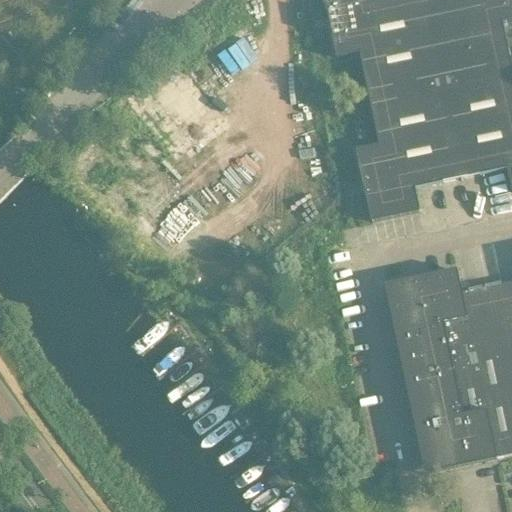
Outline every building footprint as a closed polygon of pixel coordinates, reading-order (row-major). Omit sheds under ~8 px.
[(511,66),(503,25),(511,22),(511,0),(379,0),(375,1),(375,0),(323,0),(337,60),(338,60),(360,55),(380,147),(357,152),(356,153),(372,225),(420,214),(420,213),(416,191),(508,171),(511,192),(511,66)] [(182,70),(136,110),(179,158),(224,118),(182,70)] [(110,210),(150,259),(204,214),(136,132),(69,187),(97,221),(110,210)] [(159,158),(166,152),(151,135),(144,142),(159,158)] [(233,234),(184,277),(193,288),(215,269),(225,280),(252,256),(233,234)] [(511,284),(461,295),(456,273),(457,273),(457,272),(456,272),(456,273),(452,274),(434,278),(434,277),(433,277),(433,278),(410,283),(410,282),(386,287),(391,311),(391,312),(392,312),(397,334),(396,334),(396,335),(397,335),(402,358),(401,358),(401,359),(402,359),(407,381),(406,381),(406,382),(407,382),(412,405),(411,405),(411,406),(412,406),(417,428),(416,428),(416,429),(417,429),(422,451),(421,452),(426,476),(450,471),(450,470),(473,465),(473,466),(474,466),(474,465),(496,460),(496,461),(497,461),(497,460),(511,457),(511,284)]
